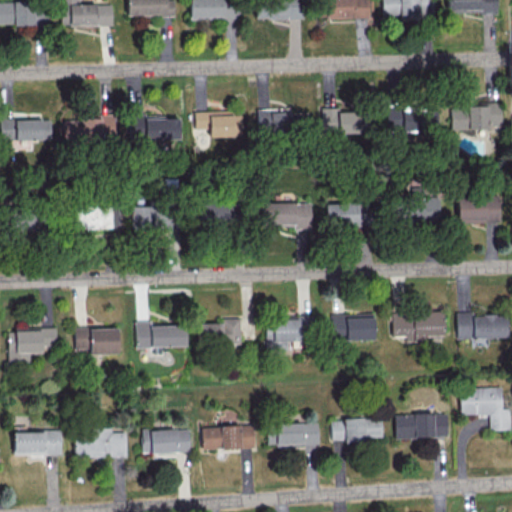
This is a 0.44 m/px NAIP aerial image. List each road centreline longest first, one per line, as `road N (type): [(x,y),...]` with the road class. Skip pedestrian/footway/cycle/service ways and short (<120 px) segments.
road 1 (residential): [(511,58),(0,74)]
road 2 (residential): [(511,265),(0,280)]
road 3 (residential): [(511,480),(73,511)]
